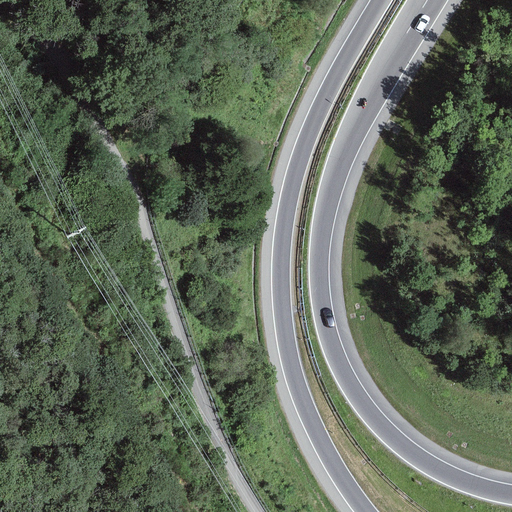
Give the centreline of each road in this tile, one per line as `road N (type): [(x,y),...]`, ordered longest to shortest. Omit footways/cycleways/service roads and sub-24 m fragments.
road 1 (motorway): [(511,494),(455,478),(392,439),(352,391),(320,311),(318,239),(335,166),(426,0)]
road 2 (track): [(255,511),(208,418),(118,169),(48,45),(6,0)]
road 3 (motorway): [(377,0),(302,147),(279,278),(301,404),(364,511)]
